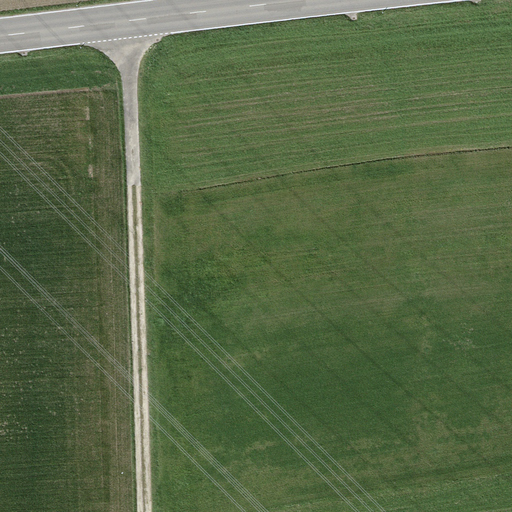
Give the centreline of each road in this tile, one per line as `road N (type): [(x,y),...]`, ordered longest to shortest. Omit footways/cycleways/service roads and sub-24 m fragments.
road 1 (track): [(144,511),(127,24)]
road 2 (primary): [(0,39),(332,0)]
